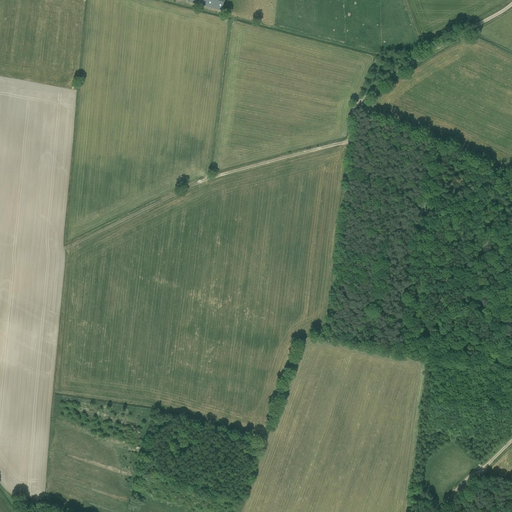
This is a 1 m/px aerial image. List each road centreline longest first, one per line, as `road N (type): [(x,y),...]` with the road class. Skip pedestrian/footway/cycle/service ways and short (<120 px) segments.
road 1 (track): [(348,140),(323,337),(302,336),(237,511)]
road 2 (track): [(348,140),(207,178),(66,248)]
road 3 (track): [(511,4),(356,103),(348,140)]
